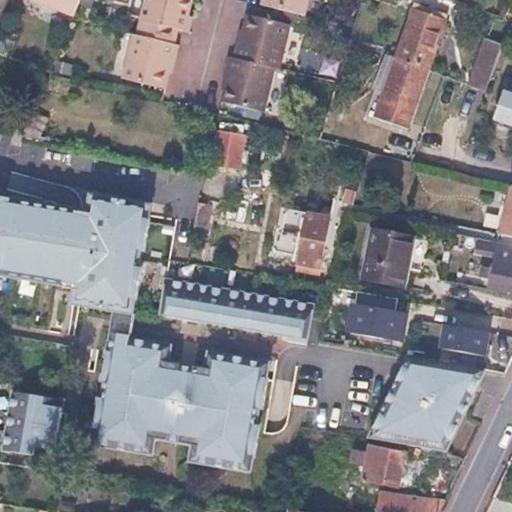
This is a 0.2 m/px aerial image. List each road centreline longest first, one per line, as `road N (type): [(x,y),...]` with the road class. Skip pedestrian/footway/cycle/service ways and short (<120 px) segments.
road 1 (unknown): [(0,151),(175,185)]
road 2 (residential): [(459,511),(511,402)]
